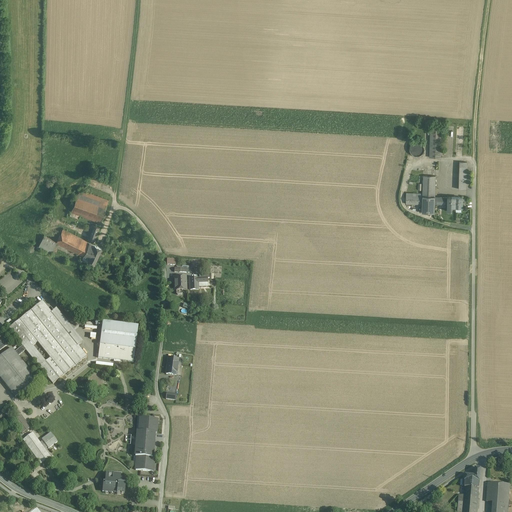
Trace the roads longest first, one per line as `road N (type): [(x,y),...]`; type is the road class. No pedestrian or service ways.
road 1 (residential): [(160,511),(168,422),(156,388),(164,271),(132,213),(119,206)]
road 2 (residential): [(473,192),(476,457)]
